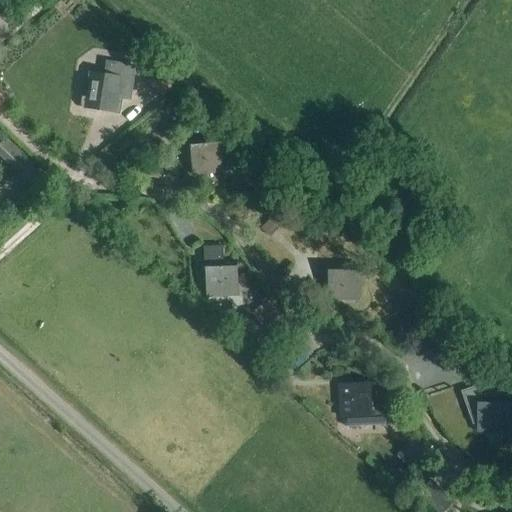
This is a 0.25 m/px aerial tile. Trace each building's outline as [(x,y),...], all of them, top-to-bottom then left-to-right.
[(130,100),(135,67),(106,63),(104,77),(91,75),(88,76),(85,95),(81,98),(80,106),(84,112),(95,114),(98,112),(116,114),(118,99),(130,100)] [(171,88),(158,73),(146,83),(160,98),(171,88)] [(26,211),(54,180),(8,138),(0,146),(0,153),(31,181),(14,200),(26,211)] [(203,141),(203,138),(189,139),(191,176),(223,173),(221,139),(203,141)] [(274,218),(263,229),(271,238),(283,227),(274,218)] [(224,263),(223,247),(203,248),(206,298),(238,297),(236,263),(224,263)] [(341,267),(341,264),(327,264),(327,301),(359,301),(359,267),(341,267)] [(251,313),(268,335),(282,324),(275,314),(277,313),(267,301),(251,313)] [(456,341),(446,353),(461,367),(471,355),(456,341)] [(291,371),(302,376),(307,366),(296,360),(291,371)] [(344,418),(345,430),(385,428),(383,397),(394,397),(393,384),(339,386),(340,418),(344,418)] [(480,414),(476,414),(476,440),(506,440),(508,444),(511,442),(511,414),(508,415),(508,406),(490,406),(490,403),(480,403),(480,414)]
